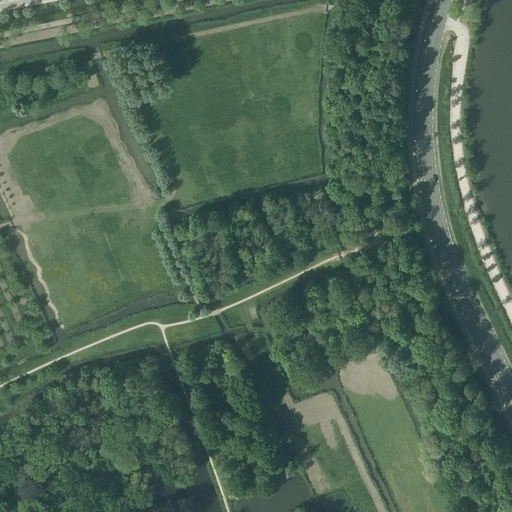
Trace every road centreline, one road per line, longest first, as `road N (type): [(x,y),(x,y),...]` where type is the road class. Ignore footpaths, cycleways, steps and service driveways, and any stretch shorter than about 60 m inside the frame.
road 1 (secondary): [(511,392),(463,290),(433,196),(426,84),(438,20)]
road 2 (unclassified): [(438,20),(462,37),(460,158),(482,244),(511,308)]
